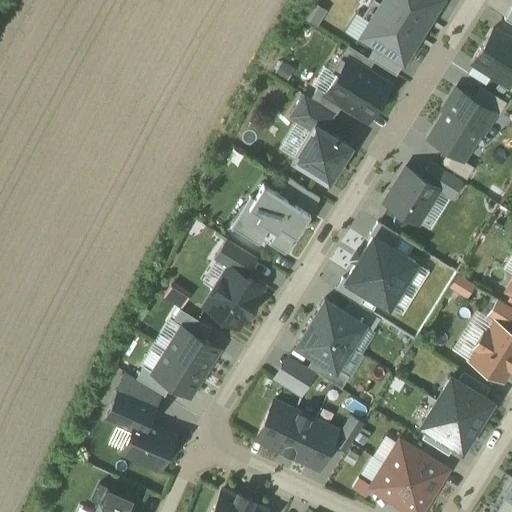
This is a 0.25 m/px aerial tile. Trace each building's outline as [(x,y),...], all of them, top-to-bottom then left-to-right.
[(423,29),(376,0),(370,0),(361,16),(368,21),(360,34),(375,44),(399,59),(401,60),(415,38),(417,39),(423,29)] [(376,0),(423,29),(429,19),(428,18),(438,0),(376,0)] [(438,0),(428,18),(429,19),(441,0),(438,0)] [(511,3),(503,18),(511,23),(511,3)] [(511,38),(492,26),(472,57),(502,76),(511,60),(511,38)] [(399,59),(391,70),(396,73),(417,39),(415,38),(401,60),(399,59)] [(399,59),(375,44),(367,57),(373,61),(395,75),(396,73),(391,70),(399,59)] [(349,61),(356,51),(347,45),(341,55),(346,59),(349,61)] [(349,61),(366,71),(373,61),(367,57),(356,51),(349,61)] [(346,59),(341,55),(331,71),(336,74),(346,59)] [(336,74),(325,93),(342,103),(367,119),(388,85),(366,71),(349,61),(346,59),(336,74)] [(423,135),(466,161),(497,108),(456,82),(423,135)] [(316,88),(309,98),(318,103),(325,93),(316,88)] [(325,93),(318,103),(333,112),(335,114),(342,103),(325,93)] [(288,116),(309,129),(313,123),(323,129),(333,112),(318,103),(309,98),(303,94),(288,116)] [(309,129),(290,160),(327,183),(350,146),(323,129),(313,123),(309,129)] [(412,152),(382,200),(417,220),(435,187),(453,197),(463,181),(412,152)] [(288,179),(278,194),(292,202),(302,187),(288,179)] [(253,199),(262,205),(257,213),(258,214),(255,219),(268,227),(275,232),(277,233),(280,228),(294,236),(296,234),(289,230),(302,209),(292,202),(278,194),(262,184),(253,199)] [(302,187),(292,202),(302,209),(309,213),(319,197),(302,187)] [(229,227),(237,232),(248,215),(254,219),(257,213),(247,207),(253,199),(249,196),(229,227)] [(262,205),(253,199),(247,207),(257,213),(262,205)] [(309,213),(302,209),(289,230),(296,234),(309,213)] [(258,244),(268,227),(255,219),(258,214),(257,213),(254,219),(248,215),(237,232),(258,244)] [(294,236),(280,228),(277,233),(275,232),(268,243),(284,253),(294,236)] [(229,266),(240,273),(243,268),(247,271),(256,257),(226,239),(213,258),(215,259),(228,267),(229,266)] [(356,257),(391,279),(403,260),(367,239),(356,257)] [(380,297),(391,279),(356,257),(345,275),(380,297)] [(228,267),(215,259),(202,282),(214,290),(228,267)] [(214,290),(205,305),(237,326),(245,313),(246,313),(254,300),(253,300),(261,287),(240,273),(229,266),(228,267),(214,290)] [(172,301),(178,290),(170,285),(164,295),(172,301)] [(172,301),(181,306),(187,296),(178,290),(172,301)] [(367,318),(323,292),(308,314),(352,339),(367,318)] [(172,320),(181,326),(186,329),(193,317),(179,309),(172,320)] [(308,314),(292,340),(335,365),(352,339),(308,314)] [(210,328),(193,317),(186,329),(203,339),(210,328)] [(511,329),(492,317),(471,352),(504,372),(511,358),(511,329)] [(166,350),(202,372),(208,361),(210,363),(218,349),(203,339),(186,329),(181,326),(166,350)] [(170,385),(189,397),(197,383),(195,382),(202,372),(166,350),(152,372),(151,373),(170,385)] [(142,367),(135,379),(163,397),(170,385),(151,373),(152,372),(142,367)] [(118,390),(153,405),(157,394),(123,373),(116,389),(118,390)] [(448,376),(433,400),(471,423),(486,398),(448,376)] [(153,405),(118,390),(105,419),(131,430),(137,418),(145,422),(153,405)] [(330,425),(273,400),(258,435),(314,460),(330,425)] [(433,400),(421,421),(459,444),(471,423),(433,400)] [(131,430),(121,452),(158,468),(173,434),(145,422),(137,418),(131,430)] [(398,442),(375,481),(417,506),(440,468),(398,442)] [(257,511),(260,505),(221,488),(210,511),(257,511)] [(511,511),(511,499),(505,495),(495,511),(497,511),(511,511)] [(122,511),(99,502),(94,511),(122,511)]
